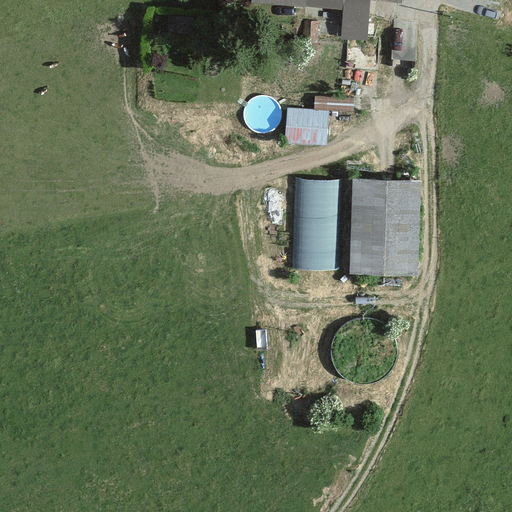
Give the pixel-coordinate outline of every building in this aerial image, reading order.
[(248,0),(248,2),(309,7),(307,30),(367,35),(369,0),(248,0)] [(276,94),(253,93),(252,116),(275,118),(276,94)] [(327,138),(328,103),(287,102),(286,136),(327,138)] [(422,174),(352,170),(347,268),(417,272),(422,174)] [(337,176),(287,175),(286,264),(335,265),(337,176)]
